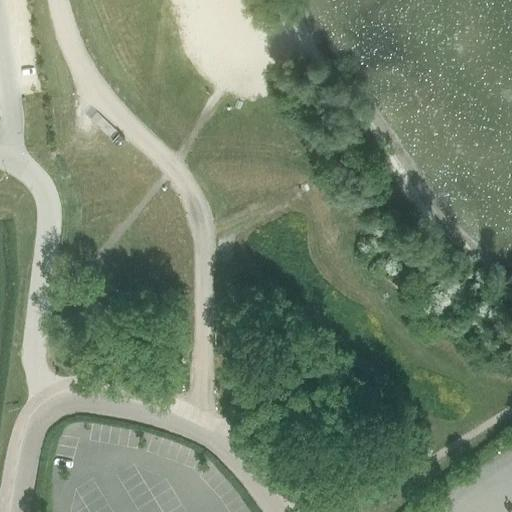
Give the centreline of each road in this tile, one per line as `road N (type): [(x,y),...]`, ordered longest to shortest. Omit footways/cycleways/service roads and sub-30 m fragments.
road 1 (track): [(200,414),(210,316),(193,194),(90,90),(58,0)]
road 2 (unclassified): [(56,405),(34,360),(47,204),(29,174),(0,157)]
road 3 (unclassified): [(276,511),(207,433),(103,403),(56,405)]
